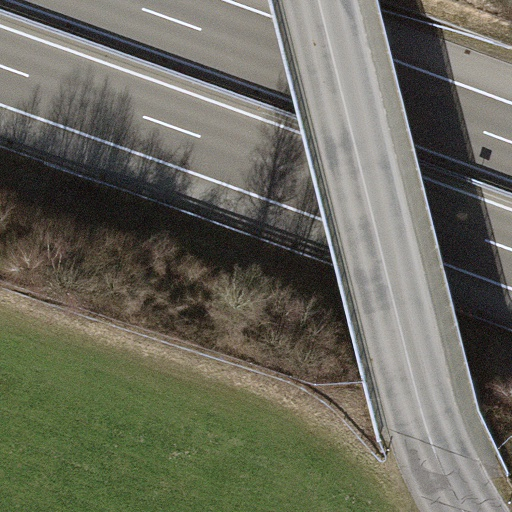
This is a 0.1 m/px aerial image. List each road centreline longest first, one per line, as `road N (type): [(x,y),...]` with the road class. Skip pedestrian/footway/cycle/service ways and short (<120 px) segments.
road 1 (motorway): [(0,66),(511,250)]
road 2 (tertiary): [(458,511),(425,435),(320,0)]
road 3 (motorway): [(511,142),(116,0)]
